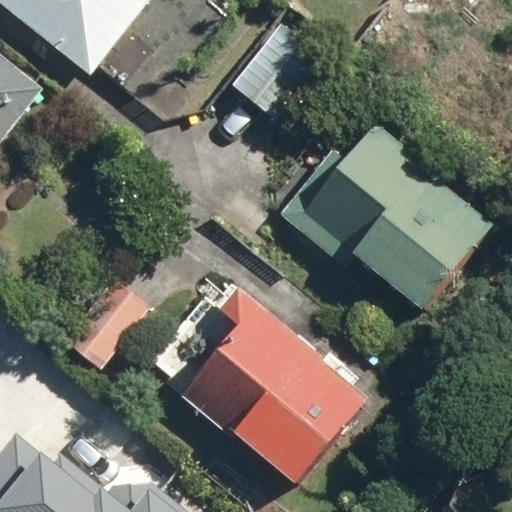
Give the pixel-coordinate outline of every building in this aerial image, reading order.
[(0,0),(0,10),(90,81),(153,0),(0,0)] [(280,28),(231,91),(276,126),(326,64),(280,28)] [(0,144),(41,93),(0,60),(0,144)] [(332,151),(276,218),(344,274),(351,265),(420,321),(496,227),(373,126),(344,161),(332,151)] [(114,283),(66,345),(103,373),(151,312),(114,283)] [(367,404),(236,292),(217,314),(237,331),(179,398),(291,493),(367,404)] [(15,437),(0,456),(0,511),(186,511),(153,486),(115,490),(110,496),(60,457),(52,466),(15,437)]
